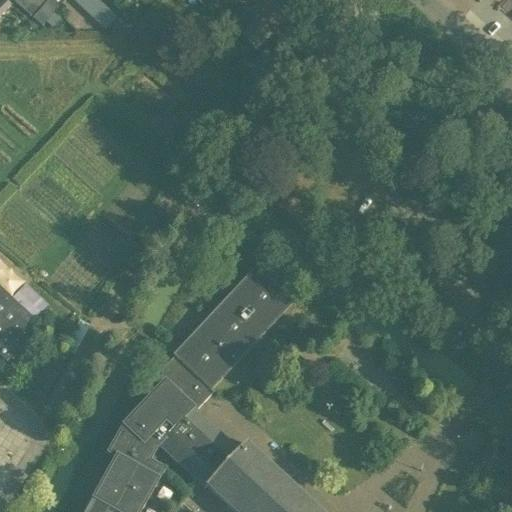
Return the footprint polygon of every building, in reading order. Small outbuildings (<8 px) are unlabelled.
[(16,0),(15,3),(24,11),(33,0),(16,0)] [(33,0),(24,11),(33,19),(46,4),(41,0),(33,0)] [(65,0),(101,34),(116,20),(95,0),(65,0)] [(202,0),(199,4),(206,11),(216,0),(202,0)] [(0,17),(10,7),(4,1),(0,5),(0,17)] [(49,1),(46,4),(33,19),(41,27),(44,24),(53,14),(57,9),(49,1)] [(61,21),(53,14),(44,24),(53,31),(61,21)] [(254,19),(239,35),(256,50),(270,34),(254,19)] [(316,511),(246,446),(240,453),(192,410),(211,394),(209,392),(291,304),(280,293),(289,284),(276,271),(266,280),(255,269),(173,356),(175,358),(159,376),(166,383),(122,427),(108,454),(116,459),(86,511),(141,511),(165,472),(150,463),(159,449),(194,482),(195,480),(230,511),(316,511)] [(0,357),(6,363),(39,326),(0,289),(0,357)] [(90,328),(79,322),(63,350),(74,356),(90,328)] [(300,432),(329,457),(347,436),(319,411),(300,432)] [(475,451),(486,438),(469,424),(458,437),(475,451)]
